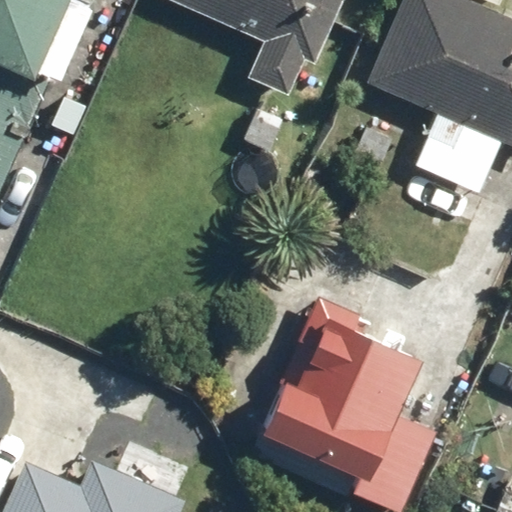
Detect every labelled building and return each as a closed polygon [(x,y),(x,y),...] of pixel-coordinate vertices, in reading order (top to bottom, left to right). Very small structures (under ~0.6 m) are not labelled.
[(0,0),(0,171),(75,0),(0,0)] [(147,0),(249,46),(232,82),(273,100),(290,64),(300,69),(330,0),(147,0)] [(511,29),(444,0),(390,0),(352,86),(511,156),(511,29)] [(392,140),(356,123),(337,163),(373,180),(392,140)] [(233,439),(388,511),(426,431),(383,412),(404,367),(303,321),(268,395),(256,389),(233,439)] [(16,464),(0,501),(0,511),(169,511),(174,501),(80,460),(69,487),(16,464)]
